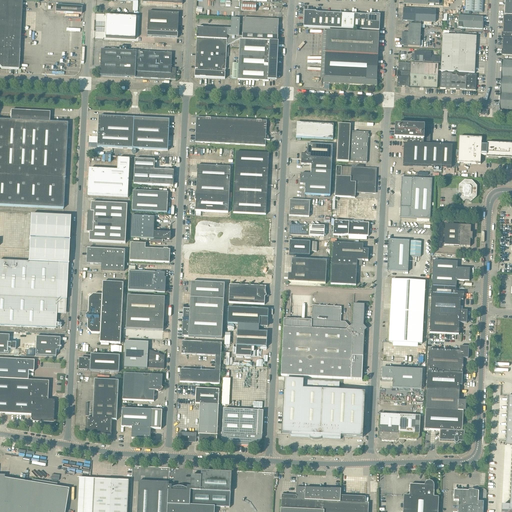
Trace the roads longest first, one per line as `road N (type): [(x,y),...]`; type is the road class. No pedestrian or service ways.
road 1 (unclassified): [(167,456),(186,88)]
road 2 (unclassified): [(268,461),(287,94)]
road 3 (unclassified): [(368,463),(385,98)]
road 4 (unclassified): [(67,445),(85,83)]
road 5 (unclassified): [(368,463),(473,456),(483,311)]
road 6 (unclassified): [(385,98),(490,103),(495,0)]
road 7 (unknown): [(482,324),(502,327),(508,350),(494,511)]
road 8 (unclassified): [(483,311),(490,198),(511,192)]
